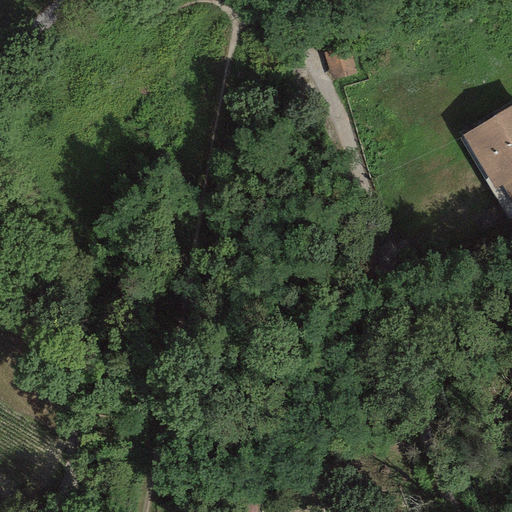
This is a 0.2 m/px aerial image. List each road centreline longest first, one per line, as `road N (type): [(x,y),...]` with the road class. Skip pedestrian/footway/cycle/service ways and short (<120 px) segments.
road 1 (residential): [(452,511),(352,159),(313,61),(279,28),(240,14)]
road 2 (track): [(240,14),(146,511)]
